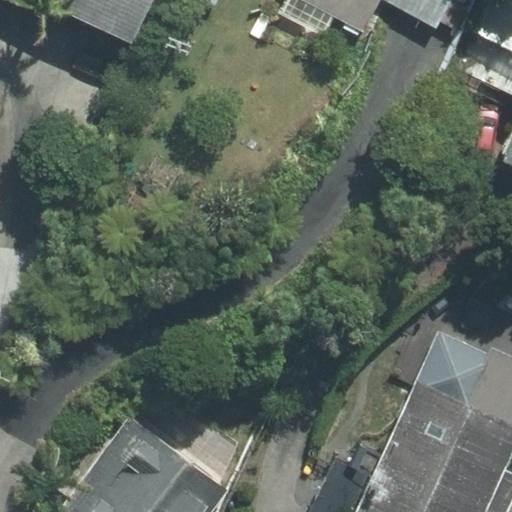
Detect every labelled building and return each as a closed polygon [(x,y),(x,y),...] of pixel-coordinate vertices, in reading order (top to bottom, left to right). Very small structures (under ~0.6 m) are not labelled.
[(34,0),(106,34),(121,0),(34,0)] [(196,0),(220,12),(226,0),(243,0),(245,1),(245,0),(196,0)] [(436,0),(301,0),(345,23),(357,0),(384,0),(425,22),(436,0)] [(511,78),(477,146),(511,164),(511,78)] [(252,176),(202,154),(188,187),(237,209),(252,176)] [(511,363),(425,320),(328,511),(454,511),(462,496),(487,509),(504,475),(479,462),(496,429),(511,437),(511,363)] [(194,511),(219,478),(125,411),(52,511),(194,511)]
